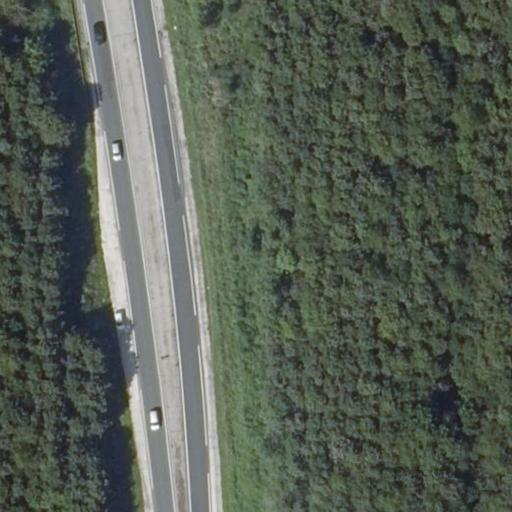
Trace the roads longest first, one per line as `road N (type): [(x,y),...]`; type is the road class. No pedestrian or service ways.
road 1 (primary): [(92,0),(163,511)]
road 2 (primary): [(202,511),(186,319),(141,0)]
